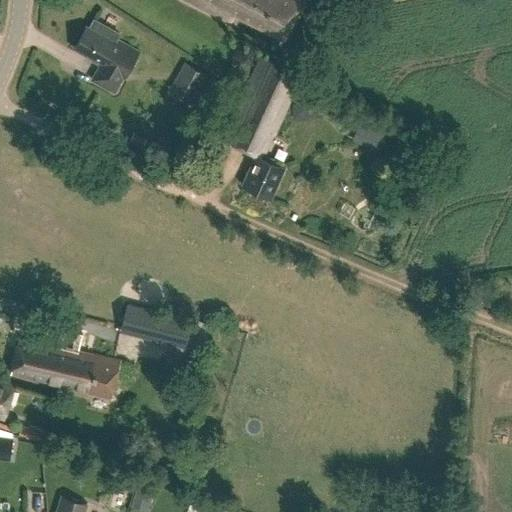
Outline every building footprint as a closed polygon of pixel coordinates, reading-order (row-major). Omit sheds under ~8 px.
[(187,0),(230,22),(234,14),(283,39),(301,0),(187,0)] [(86,26),(74,47),(102,62),(92,79),(115,91),(124,75),(126,76),(139,51),(118,39),(121,33),(94,18),(89,28),(86,26)] [(300,75),(259,56),(221,138),(255,154),(242,184),(272,197),(285,167),(263,157),(300,75)] [(210,323),(127,302),(120,330),(184,347),(187,336),(205,341),(210,323)] [(79,348),(20,335),(11,373),(35,378),(36,375),(90,387),(89,390),(112,395),(121,358),(98,353),(98,355),(78,350),(79,348)] [(9,383),(0,380),(0,400),(4,401),(9,383)] [(9,437),(0,436),(0,456),(6,457),(9,437)] [(152,511),(155,511),(162,492),(149,487),(142,508),(152,511)] [(82,511),(86,500),(62,492),(55,511),(82,511)]
